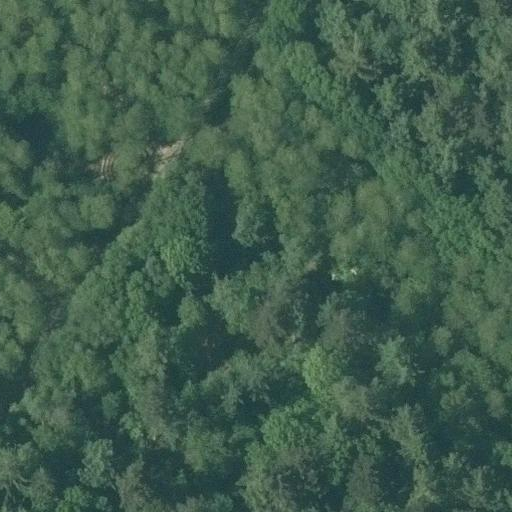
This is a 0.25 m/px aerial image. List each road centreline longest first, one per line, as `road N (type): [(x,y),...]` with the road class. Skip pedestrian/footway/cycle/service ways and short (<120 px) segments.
road 1 (track): [(217,137),(204,163),(215,188),(511,456)]
road 2 (track): [(511,324),(498,317),(485,285),(455,249),(354,192),(332,139),(283,92),(248,99),(217,137)]
road 3 (track): [(52,335),(266,0)]
road 4 (track): [(164,164),(73,56),(0,0)]
